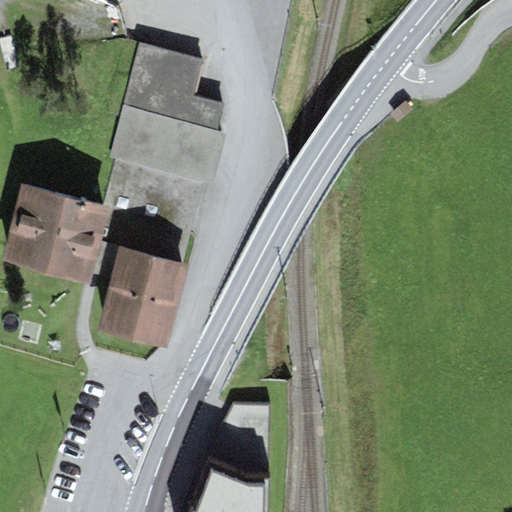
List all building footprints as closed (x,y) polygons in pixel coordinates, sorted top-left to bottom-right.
[(130,77),(123,104),(218,131),(225,105),(194,96),(204,60),(140,42),(130,77)] [(412,106),(405,98),(391,111),(398,119),(412,106)] [(218,131),(123,104),(107,157),(114,160),(205,185),(210,187),(226,134),(218,131)] [(192,230),(205,185),(114,160),(102,205),(108,207),(192,230)] [(90,285),(108,207),(102,205),(20,186),(2,264),(90,285)] [(167,348),(188,265),(117,248),(97,331),(167,348)] [(273,468),(272,404),(231,404),(211,452),(246,467),(273,468)] [(249,486),(213,472),(197,511),(193,508),(191,511),(268,511),(270,480),(264,479),(264,486),(249,486)]
